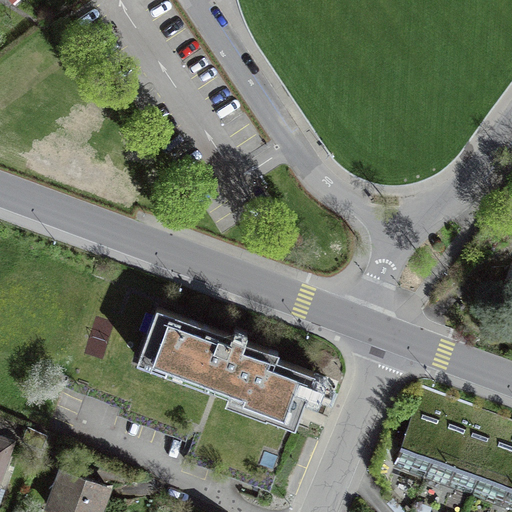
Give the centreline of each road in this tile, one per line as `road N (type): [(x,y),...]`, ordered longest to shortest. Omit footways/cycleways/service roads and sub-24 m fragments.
road 1 (secondary): [(0,189),(361,324)]
road 2 (residential): [(398,230),(314,175),(194,0)]
road 3 (residential): [(320,511),(389,334)]
road 4 (residential): [(398,230),(472,183),(511,131)]
road 5 (secondary): [(389,334),(511,379)]
